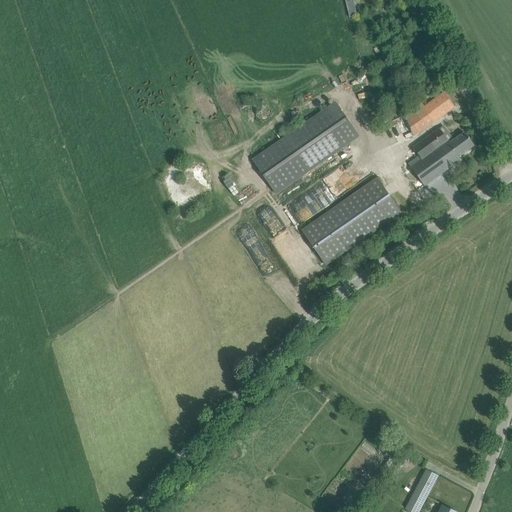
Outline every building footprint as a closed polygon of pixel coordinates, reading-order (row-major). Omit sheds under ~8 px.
[(353,0),(345,0),(350,17),(357,15),(353,0)] [(421,103),(404,116),(415,136),(454,107),(444,92),(424,107),(421,103)] [(253,159),(277,194),(359,137),(335,102),(253,159)] [(474,145),(465,133),(450,143),(440,129),(412,149),(417,156),(408,163),(425,186),(461,159),(459,157),(474,145)] [(401,213),(377,179),(303,230),(326,265),(401,213)] [(406,509),(410,511),(419,511),(438,476),(426,469),(406,509)]
